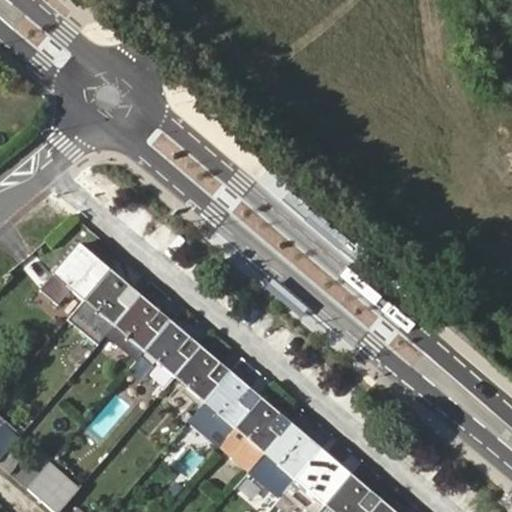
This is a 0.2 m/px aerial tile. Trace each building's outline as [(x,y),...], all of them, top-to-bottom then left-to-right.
[(212,0),(219,51),(262,109),(332,138),(402,126),(458,86),(483,37),(485,0),(212,0)] [(83,301),(108,273),(77,246),(52,274),(39,290),(57,305),(70,290),(83,301)] [(137,298),(108,273),(83,301),(113,326),(137,298)] [(167,323),(137,298),(113,326),(143,351),(167,323)] [(181,335),(167,323),(143,351),(173,377),(198,349),(181,335)] [(228,375),(198,349),(173,377),(203,403),(228,375)] [(257,400),(228,375),(203,403),(233,428),(257,400)] [(287,426),(257,400),(233,428),(264,454),(287,426)] [(0,456),(9,446),(13,442),(0,430),(0,426),(2,424),(0,422),(0,456)] [(318,452),(287,426),(264,454),(294,480),(318,452)] [(9,446),(0,456),(0,464),(10,474),(23,459),(9,446)] [(14,478),(25,488),(49,460),(51,458),(39,449),(14,478)] [(318,452),(294,480),(324,505),(348,477),(318,452)] [(49,460),(25,488),(43,503),(66,475),(49,460)] [(370,511),(378,503),(348,477),(324,505),(332,511),(370,511)] [(389,511),(378,503),(370,511),(389,511)]
